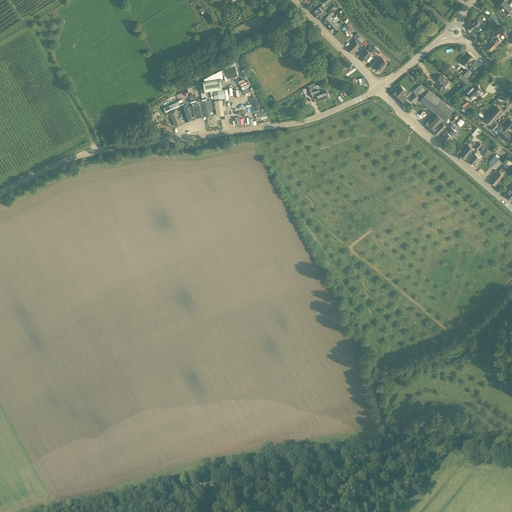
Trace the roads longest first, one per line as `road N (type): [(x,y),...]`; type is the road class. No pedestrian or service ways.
road 1 (tertiary): [(0,193),(97,151),(301,121),(377,88)]
road 2 (track): [(387,444),(373,377),(453,349),(511,295)]
road 3 (track): [(174,490),(387,444)]
road 4 (unclassified): [(511,209),(377,88)]
road 5 (track): [(387,444),(444,416),(481,448),(511,461)]
road 6 (tertiary): [(377,88),(293,0)]
